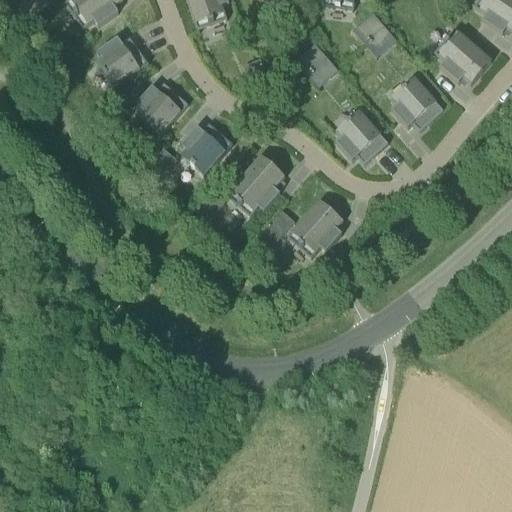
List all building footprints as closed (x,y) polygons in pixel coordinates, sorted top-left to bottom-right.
[(121,7),(116,0),(74,0),(63,8),(81,35),(121,7)] [(219,0),(184,0),(197,35),(228,24),(219,0)] [(356,0),(323,0),(322,9),(355,13),(356,0)] [(511,37),(511,0),(481,0),(473,12),(511,37)] [(376,16),(356,33),(379,61),(400,45),(376,16)] [(471,89),(492,65),(455,32),(433,57),(471,89)] [(148,68),(130,42),(95,67),(113,93),(148,68)] [(321,88),(339,76),(321,48),(302,61),(321,88)] [(419,136),(444,114),(411,77),(387,99),(419,136)] [(135,111),(153,98),(144,85),(126,98),(135,111)] [(159,138),(187,109),(164,88),(136,117),(159,138)] [(364,169),(389,147),(356,110),(331,132),(364,169)] [(233,149),(209,128),(181,160),(205,181),(233,149)] [(285,182),(260,160),(225,200),(250,221),(285,182)] [(343,226),(319,205),(284,244),(309,266),(343,226)] [(283,239),(297,224),(284,213),(271,228),(283,239)]
